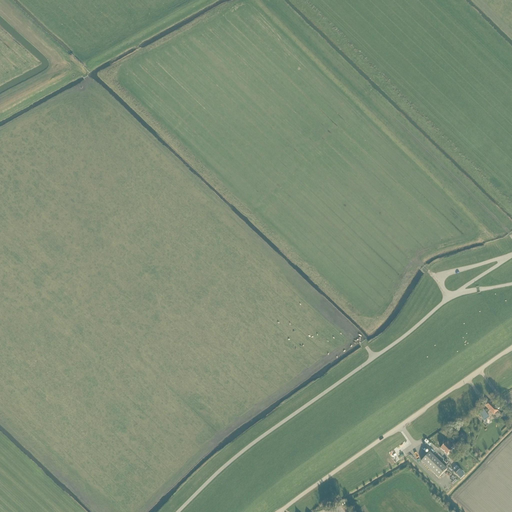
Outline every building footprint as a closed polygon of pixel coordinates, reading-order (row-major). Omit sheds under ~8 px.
[(494,415),(498,411),(488,402),(484,406),(488,410),(487,411),(489,412),(490,412),(494,415)] [(490,419),(486,414),(489,412),(487,411),(486,413),(484,410),(479,414),(484,422),(485,422),(484,422),(489,419),(490,419)] [(510,419),(503,412),(501,415),(507,421),(510,419)] [(464,441),(468,438),(463,433),(459,436),(464,441)] [(452,448),(447,443),(445,445),(444,445),(440,449),(447,455),(451,451),(450,450),(452,448)] [(438,479),(447,470),(430,453),(421,462),(438,479)] [(453,472),(460,479),(464,476),(457,468),(453,472)]
